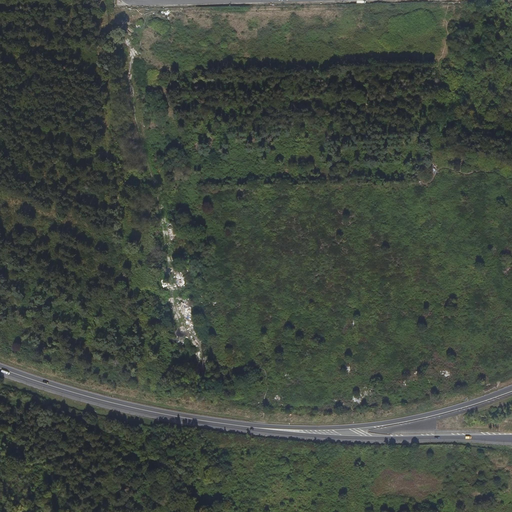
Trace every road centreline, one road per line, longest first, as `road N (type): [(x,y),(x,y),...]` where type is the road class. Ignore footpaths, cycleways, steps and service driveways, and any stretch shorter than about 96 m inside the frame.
road 1 (primary): [(511,388),(386,423),(237,426)]
road 2 (primary): [(237,426),(325,436),(511,438)]
road 3 (primary): [(237,426),(126,406),(0,368)]
